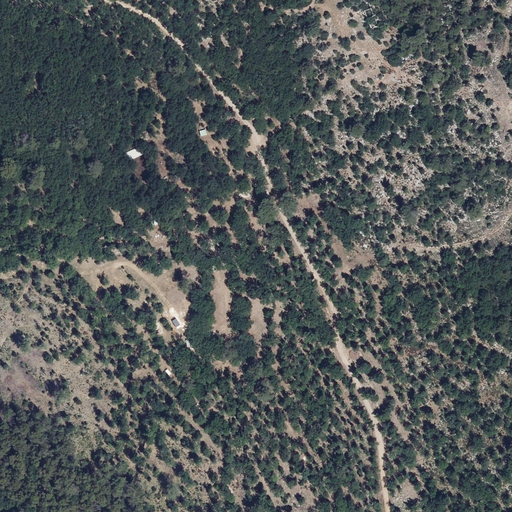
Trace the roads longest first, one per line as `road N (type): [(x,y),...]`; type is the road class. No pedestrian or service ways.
road 1 (track): [(386,511),(376,425),(259,140),(151,16),(110,0)]
road 2 (track): [(312,0),(287,58),(242,101),(244,123)]
